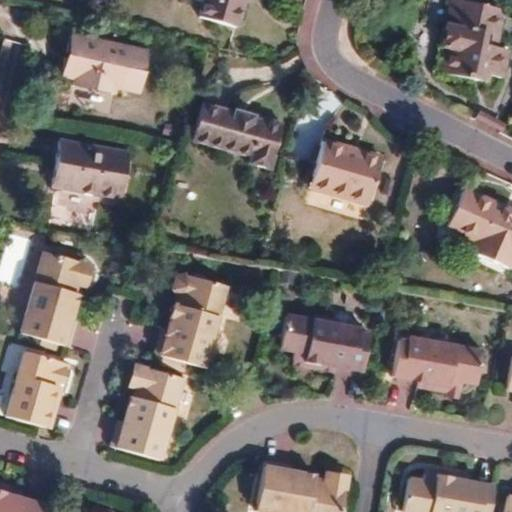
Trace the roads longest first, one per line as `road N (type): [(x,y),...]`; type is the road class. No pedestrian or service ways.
road 1 (residential): [(335,0),(325,39),(339,76),(511,166)]
road 2 (residential): [(384,431),(323,423),(262,433),(234,445),(192,500)]
road 3 (residential): [(69,463),(118,328)]
road 4 (residential): [(511,453),(384,431)]
road 5 (residential): [(192,500),(69,463)]
